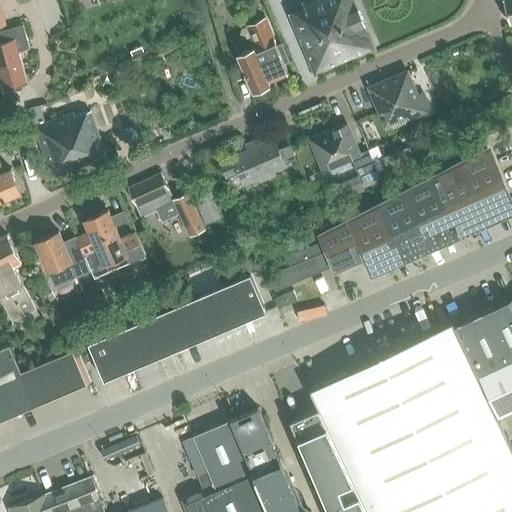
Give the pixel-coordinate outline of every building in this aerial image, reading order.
[(303,6),(289,12),(315,73),(373,48),(352,0),(304,0),(301,1),(303,6)] [(511,0),(503,0),(509,25),(511,23),(511,0)] [(242,63),(231,67),(237,80),(247,76),(253,91),(269,84),(268,81),(287,73),(284,64),(289,61),(281,43),(276,45),(268,26),(264,16),(245,24),(255,48),(238,55),(242,63)] [(10,27),(0,30),(0,77),(3,89),(7,88),(11,91),(21,88),(23,84),(27,83),(18,51),(30,48),(23,24),(10,27)] [(410,121),(430,112),(421,92),(415,95),(405,73),(370,88),(385,123),(407,114),(410,121)] [(34,127),(47,161),(52,176),(107,156),(90,111),(77,116),(75,112),(34,127)] [(323,170),(351,158),(361,181),(378,174),(367,148),(357,152),(345,124),(310,139),(323,170)] [(222,161),(221,161),(227,177),(239,172),(244,183),(259,176),(259,175),(284,165),(285,165),(284,162),(288,161),(295,158),(290,145),(279,150),(274,139),(273,139),(273,140),(263,144),(260,138),(251,142),(254,148),(248,151),(248,150),(222,161)] [(352,217),(321,233),(336,266),(368,252),(374,266),(511,205),(511,202),(488,147),(352,217)] [(403,148),(380,158),(385,169),(408,159),(403,148)] [(0,199),(21,191),(10,167),(3,170),(1,164),(0,160),(0,199)] [(164,220),(179,213),(179,212),(172,198),(161,173),(128,188),(141,217),(157,209),(162,220),(163,219),(164,220)] [(189,190),(172,198),(179,212),(179,213),(189,235),(206,228),(189,190)] [(196,198),(207,222),(222,216),(211,191),(196,198)] [(84,252),(83,253),(93,278),(95,277),(90,265),(101,260),(96,249),(107,244),(114,259),(116,265),(128,260),(142,253),(133,233),(120,239),(107,209),(83,220),(88,230),(76,236),(84,252)] [(123,210),(115,213),(120,222),(127,219),(123,210)] [(58,267),(64,281),(69,289),(93,278),(83,253),(80,254),(70,259),(57,231),(34,241),(47,272),(58,267)] [(7,234),(0,237),(0,270),(23,313),(33,307),(11,267),(21,262),(7,234)] [(292,264),(269,274),(275,289),(287,284),(330,266),(323,251),(319,240),(287,254),(292,264)] [(23,313),(0,270),(0,294),(13,318),(23,313)] [(250,273),(88,342),(103,379),(266,310),(250,273)] [(147,277),(144,285),(147,291),(158,285),(153,274),(147,277)] [(98,284),(82,291),(88,304),(104,297),(98,284)] [(43,294),(36,298),(39,305),(47,301),(43,294)] [(511,296),(454,324),(497,414),(511,406),(511,296)] [(452,319),(309,387),(318,407),(363,501),(507,435),(452,319)] [(0,418),(91,380),(78,347),(21,371),(9,343),(0,347),(0,418)] [(257,406),(230,418),(251,468),(269,511),(310,511),(300,505),(299,501),(257,406)] [(318,407),(290,419),(329,511),(367,511),(363,501),(318,407)] [(203,488),(180,498),(186,511),(269,511),(251,468),(230,418),(193,434),(208,470),(197,475),(203,488)] [(100,448),(104,458),(139,444),(135,433),(100,448)] [(511,511),(511,445),(507,435),(363,501),(367,511),(511,511)] [(90,511),(169,511),(163,495),(120,511),(104,511),(98,496),(91,475),(45,492),(46,493),(10,506),(11,511),(65,511),(87,504),(90,511)]
